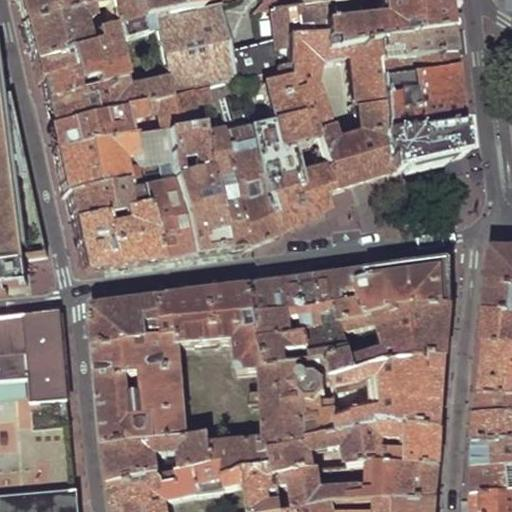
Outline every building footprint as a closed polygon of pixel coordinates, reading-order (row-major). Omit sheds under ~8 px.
[(54,0),(18,0),(21,10),(24,22),(59,15),(54,0)] [(75,11),(59,15),(24,22),(27,37),(31,51),(81,38),(77,22),(92,20),(96,35),(107,32),(118,30),(121,45),(153,39),(150,24),(137,26),(131,0),(99,0),(101,6),(90,8),(75,11)] [(54,0),(59,15),(75,11),(90,8),(101,6),(99,0),(54,0)] [(181,17),(177,0),(131,0),(137,26),(150,24),(181,17)] [(239,0),(240,4),(261,0),(265,0),(270,18),(272,19),(279,57),(231,68),(218,9),(181,17),(150,24),(153,39),(163,87),(166,99),(208,90),(235,83),(285,70),(283,37),(321,38),(316,8),(301,10),(281,12),(278,0),(239,0)] [(218,9),(231,11),(241,7),(240,4),(239,0),(177,0),(181,17),(218,9)] [(316,8),(389,0),(299,0),(301,10),(316,8)] [(389,0),(316,8),(321,38),(323,55),(375,45),(447,33),(444,10),(443,1),(442,0),(389,0)] [(81,38),(31,51),(32,56),(33,61),(72,51),(77,73),(81,91),(121,83),(113,46),(121,45),(118,30),(107,32),(96,35),(81,38)] [(377,65),(449,58),(448,46),(447,35),(447,33),(375,45),(377,65)] [(321,38),(283,37),(285,70),(315,154),(322,174),(330,194),(359,185),(386,176),(383,140),(379,84),(377,65),(375,45),(323,55),(321,38)] [(0,296),(5,296),(4,288),(28,286),(26,260),(50,254),(3,40),(0,40),(0,296)] [(72,51),(33,61),(38,82),(42,81),(77,73),(72,51)] [(405,80),(451,73),(450,65),(449,58),(377,65),(379,84),(390,82),(405,80)] [(244,128),(269,242),(299,227),(326,213),(320,200),(330,194),(322,174),(296,179),(289,151),(309,145),(312,154),(315,154),(285,70),(235,83),(238,99),(264,94),(270,124),(244,128)] [(77,73),(42,81),(44,89),(46,99),(81,91),(77,73)] [(383,140),(457,131),(454,105),(451,73),(405,80),(406,91),(404,94),(404,101),(407,103),(408,108),(393,109),(390,82),(379,84),(383,140)] [(81,91),(46,99),(48,112),(51,127),(166,99),(163,87),(131,92),(132,99),(125,100),(121,83),(81,91)] [(216,137),(240,250),(241,253),(256,247),(269,242),(244,128),(238,99),(235,83),(208,90),(210,105),(214,124),(216,137)] [(166,99),(51,127),(49,127),(51,139),(54,153),(133,136),(130,127),(145,124),(145,118),(158,117),(161,133),(168,132),(201,127),(195,109),(210,105),(208,90),(166,99)] [(210,254),(225,252),(203,139),(201,127),(168,132),(174,162),(176,172),(192,257),(210,254)] [(383,140),(386,176),(421,168),(460,160),(459,146),(457,131),(383,140)] [(138,166),(174,162),(168,132),(161,133),(133,136),(136,154),(138,166)] [(133,136),(54,153),(58,173),(63,198),(68,198),(122,186),(141,181),(138,166),(125,169),(123,157),(136,154),(133,136)] [(203,139),(225,252),(233,251),(240,250),(216,137),(203,139)] [(176,172),(170,173),(171,184),(143,189),(144,195),(146,207),(157,262),(174,259),(192,257),(176,172)] [(122,186),(68,198),(70,208),(73,223),(105,216),(120,212),(146,207),(144,195),(125,199),(122,186)] [(73,223),(83,272),(120,267),(157,262),(146,207),(120,212),(123,223),(108,227),(105,216),(73,223)] [(511,252),(493,254),(489,284),(485,314),(511,316),(511,252)] [(416,268),(364,275),(365,285),(357,286),(361,329),(450,312),(449,264),(416,268)] [(307,283),(249,290),(259,344),(294,339),(293,327),(302,325),(303,338),(361,329),(357,286),(365,285),(364,275),(307,283)] [(204,296),(161,302),(163,317),(176,316),(178,342),(180,351),(235,348),(238,376),(260,376),(260,379),(264,378),(259,344),(249,290),(204,296)] [(89,316),(92,353),(178,342),(176,316),(163,317),(161,302),(128,307),(94,311),(89,316)] [(259,344),(264,378),(285,375),(283,360),(311,355),(312,362),(306,363),(307,367),(305,368),(306,370),(313,369),(317,390),(332,385),(354,378),(344,344),(383,333),(388,367),(416,362),(447,364),(448,338),(450,312),(361,329),(303,338),(294,339),(259,344)] [(511,316),(485,314),(483,330),(482,347),(511,346),(511,316)] [(0,322),(0,511),(78,511),(67,349),(65,344),(64,341),(63,338),(61,335),(58,330),(55,327),(53,325),(51,324),(49,323),(45,321),(41,320),(37,320),(31,320),(30,319),(0,322)] [(303,338),(302,325),(293,327),(294,339),(303,338)] [(97,401),(102,450),(186,439),(180,351),(178,342),(92,353),(97,401)] [(511,346),(482,347),(479,373),(477,399),(511,399),(511,346)] [(388,367),(354,378),(332,385),(334,403),(336,420),(338,437),(342,437),(374,433),(375,429),(442,435),(444,400),(447,364),(416,362),(388,367)] [(211,472),(209,472),(209,487),(244,473),(274,473),(311,470),(310,454),(310,440),(338,437),(336,420),(323,422),(328,413),(327,404),(334,403),(332,385),(317,390),(313,369),(306,370),(285,375),(264,378),(260,379),(260,394),(249,394),(250,410),(262,410),(262,443),(209,447),(211,472)] [(511,399),(477,399),(476,416),(476,423),(511,421),(511,399)] [(511,421),(476,423),(475,430),(474,449),(511,447),(511,421)] [(374,433),(342,437),(344,451),(346,469),(367,469),(439,474),(440,463),(442,435),(375,429),(374,433)] [(209,472),(211,472),(209,447),(208,436),(186,439),(102,450),(105,472),(108,490),(209,472)] [(310,440),(310,454),(344,451),(342,437),(338,437),(310,440)] [(511,447),(474,449),(473,465),(473,473),(511,470),(511,447)] [(274,473),(280,499),(289,498),(291,511),(315,511),(322,510),(320,489),(319,469),(311,470),(274,473)] [(439,474),(367,469),(366,487),(366,504),(377,504),(436,505),(438,490),(439,474)] [(511,470),(473,473),(473,493),(473,503),(510,503),(511,503),(511,470)] [(167,511),(166,507),(214,499),(228,497),(245,492),(247,511),(282,511),(280,499),(274,473),(244,473),(209,487),(209,472),(108,490),(110,500),(112,511),(167,511)] [(366,504),(366,487),(320,489),(322,510),(338,507),(366,504)] [(291,511),(289,498),(280,499),(282,511),(291,511)] [(511,511),(511,503),(510,503),(473,503),(473,511),(511,511)]
